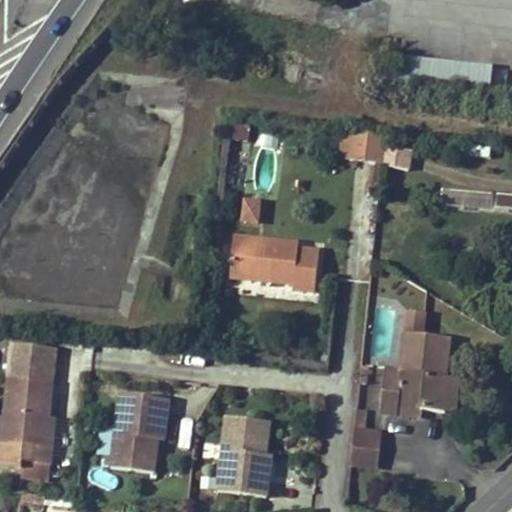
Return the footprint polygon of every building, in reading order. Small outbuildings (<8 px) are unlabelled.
[(394,87),(491,92),(492,60),(395,56),(394,87)] [(345,130),(343,162),(351,163),(354,131),(345,130)] [(377,135),(354,131),(351,163),(380,166),(384,135),(377,135)] [(409,151),(384,149),(382,168),(407,171),(409,151)] [(511,196),(443,190),(442,206),(511,212),(511,196)] [(259,227),(263,200),(244,197),(240,224),(259,227)] [(296,254),(296,248),(237,241),(232,280),(293,288),(292,291),(315,294),(319,256),(296,254)] [(446,378),(451,340),(406,335),(402,374),(386,373),(382,415),(398,416),(399,409),(400,394),(423,396),(422,412),(446,414),(450,378),(446,378)] [(52,421),(55,386),(58,352),(12,346),(5,413),(0,412),(0,470),(23,473),(25,463),(53,466),(55,450),(50,449),(52,421)] [(459,380),(450,378),(446,414),(456,415),(459,380)] [(423,396),(400,394),(399,409),(422,412),(423,396)] [(158,442),(161,416),(167,417),(169,401),(120,395),(112,469),(154,474),(158,442)] [(364,433),(366,412),(357,411),(352,466),(377,469),(380,435),(364,433)] [(167,417),(161,416),(158,442),(164,442),(167,417)] [(267,457),(270,424),(228,419),(219,493),(267,499),(270,482),(263,481),(267,457)] [(272,457),(267,457),(263,481),(270,482),(272,457)] [(53,466),(25,463),(23,473),(24,481),(51,483),(53,466)]
